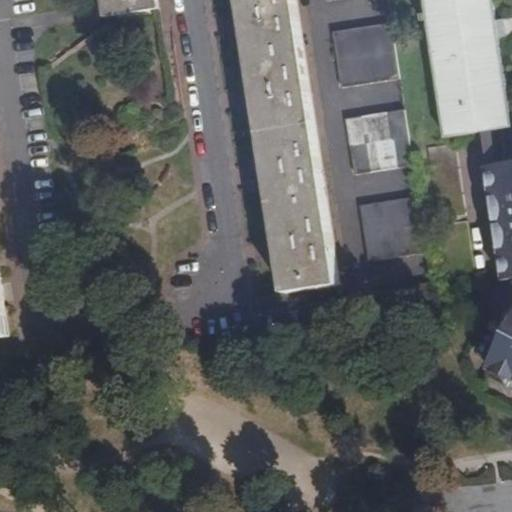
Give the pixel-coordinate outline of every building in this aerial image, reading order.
[(103,0),(106,16),(159,9),(158,0),(103,0)] [(298,0),(243,0),(246,15),(240,15),(242,32),(249,32),(257,90),(251,90),(254,109),(260,108),(269,165),(263,165),(265,184),(271,183),(280,240),(273,241),(277,260),(283,259),(288,293),(342,285),(298,0)] [(511,116),(494,0),(430,0),(432,12),(426,13),(427,20),(433,19),(451,134),(511,126),(511,116)] [(401,77),(394,22),(335,31),(344,87),(401,77)] [(415,165),(407,109),(349,118),(357,174),(415,165)] [(456,142),(428,146),(437,217),(467,214),(456,142)] [(511,320),(489,366),(511,378),(511,152),(499,155),(500,162),(487,164),(504,278),(511,277),(511,320)] [(428,251),(420,196),(361,204),(370,261),(428,251)] [(0,338),(9,337),(6,302),(12,301),(9,282),(2,282),(0,267),(0,224),(0,225),(0,221),(0,338)] [(374,291),(379,318),(437,311),(432,282),(374,291)]
